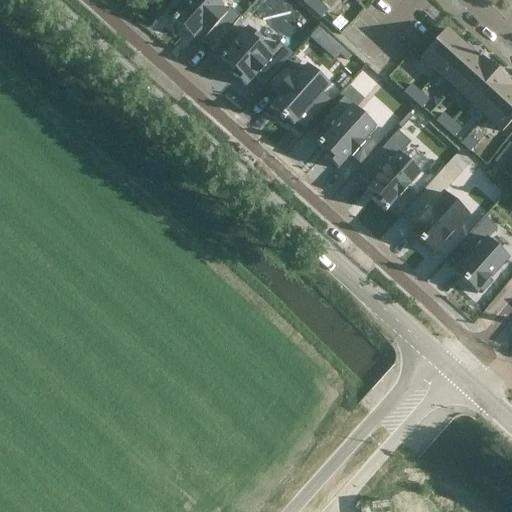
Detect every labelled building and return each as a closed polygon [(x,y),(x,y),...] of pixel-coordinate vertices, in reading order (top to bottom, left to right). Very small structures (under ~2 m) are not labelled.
[(230,8),(225,13),(221,8),(222,7),(214,0),(187,0),(185,3),(182,0),(167,17),(172,21),(171,22),(174,24),(174,23),(193,40),(194,38),(200,43),(201,42),(211,50),(240,18),(230,8)] [(319,2),(316,0),(305,0),(304,2),(312,10),(313,10),(319,2)] [(319,2),(313,10),(312,10),(322,18),(328,10),(319,2)] [(462,45),(446,30),(420,58),(437,73),(462,45)] [(254,35),(227,65),(245,81),(272,51),(254,35)] [(476,57),(462,45),(437,73),(453,88),(480,58),(478,55),(476,57)] [(496,72),(480,58),(453,88),(469,102),(496,72)] [(279,96),(269,108),(280,118),(279,119),(283,122),(285,119),(293,126),(296,123),(299,120),(306,127),(330,100),(323,93),(329,86),(307,66),(292,82),(287,78),(274,92),(279,96)] [(511,86),(496,72),(469,102),(485,117),(511,86)] [(421,94),(412,85),(405,93),(414,101),(421,94)] [(511,120),(511,86),(485,117),(502,132),(511,120)] [(430,102),(421,94),(414,101),(423,109),(430,102)] [(326,134),(316,145),(326,154),(323,157),(337,169),(350,156),(352,157),(364,143),(363,141),(375,127),(352,107),(354,105),(344,96),(317,126),(326,134)] [(453,122),(444,114),(437,122),(446,130),(453,122)] [(462,130),(453,122),(446,130),(455,138),(462,130)] [(470,151),(477,144),(468,136),(461,143),(470,151)] [(511,155),(511,146),(509,144),(502,153),(509,159),(511,155)] [(381,149),(358,175),(370,185),(366,189),(374,196),(371,199),(385,212),(396,200),(409,186),(420,173),(397,153),(392,159),(381,149)] [(509,159),(502,153),(494,162),(502,169),(509,159)] [(437,201),(411,231),(428,247),(455,217),(437,201)] [(470,256),(454,274),(462,281),(461,282),(465,285),(465,284),(476,294),(479,291),(482,294),(493,282),(490,279),(508,258),(487,239),(497,229),(484,217),(458,245),(470,256)]
